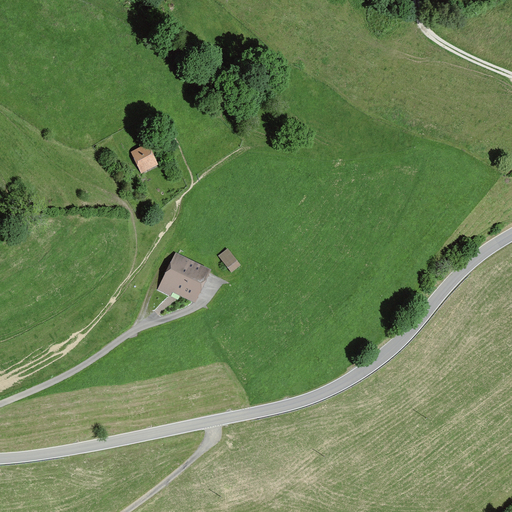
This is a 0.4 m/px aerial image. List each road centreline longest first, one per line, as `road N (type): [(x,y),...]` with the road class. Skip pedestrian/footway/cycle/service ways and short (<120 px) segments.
road 1 (tertiary): [(0,458),(130,438),(327,391),(401,340),(454,277),(511,233)]
road 2 (track): [(511,75),(427,33),(416,0)]
